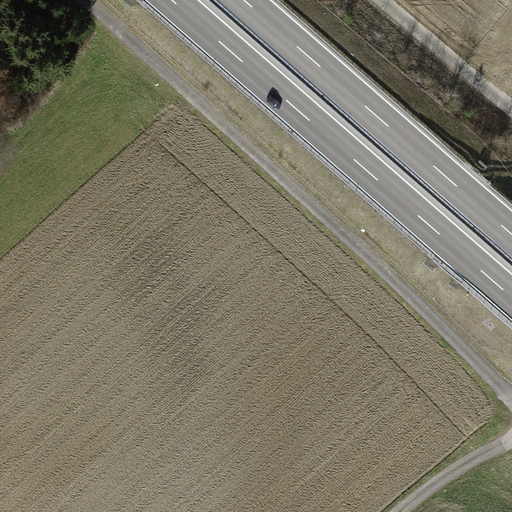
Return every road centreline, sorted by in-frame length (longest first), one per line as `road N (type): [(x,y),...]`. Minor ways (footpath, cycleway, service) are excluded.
road 1 (track): [(511,395),(85,0)]
road 2 (trunk): [(173,0),(511,297)]
road 3 (trunk): [(511,233),(245,0)]
road 4 (track): [(511,109),(379,0)]
road 5 (track): [(404,511),(511,440)]
